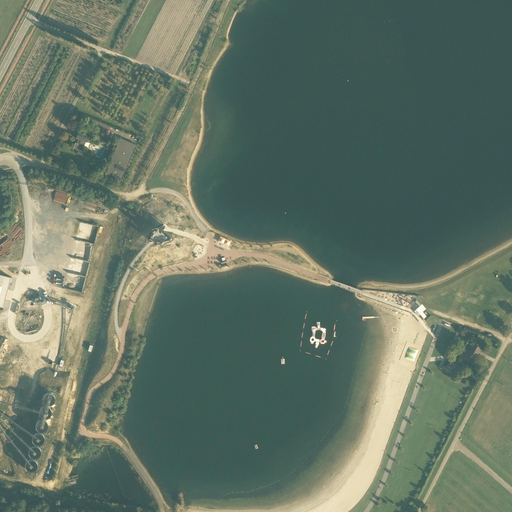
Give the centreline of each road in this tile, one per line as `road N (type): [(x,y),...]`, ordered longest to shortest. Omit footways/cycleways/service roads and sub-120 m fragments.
road 1 (track): [(139,193),(227,0)]
road 2 (track): [(189,82),(28,20)]
road 3 (unclassified): [(129,197),(33,163),(0,160)]
road 4 (track): [(42,166),(102,49)]
road 5 (unclassified): [(509,334),(454,442)]
